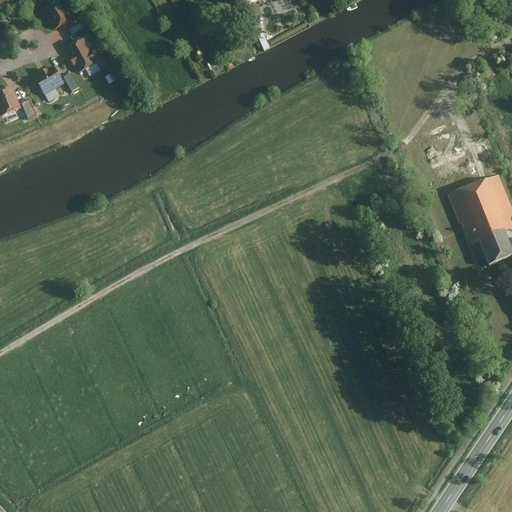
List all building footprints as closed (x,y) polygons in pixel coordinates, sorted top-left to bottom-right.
[(56,1),(45,11),(58,26),(69,16),(56,1)] [(78,26),(70,30),(72,34),(80,30),(78,26)] [(81,41),(66,52),(79,71),(95,61),(81,41)] [(53,68),(34,79),(45,96),(63,85),(53,68)] [(71,92),(79,88),(71,74),(63,78),(71,92)] [(12,85),(0,90),(0,104),(4,112),(21,104),(12,85)] [(448,126),(450,122),(450,118),(448,115),(444,113),(440,113),(437,115),(435,119),(435,123),(437,126),(441,128),(445,128),(448,126)] [(477,242),(488,268),(511,258),(511,249),(504,230),(511,227),(511,226),(511,207),(499,176),(448,197),(468,245),(477,242)]
